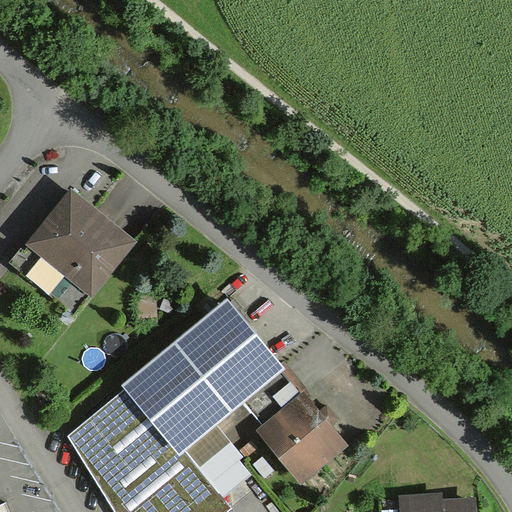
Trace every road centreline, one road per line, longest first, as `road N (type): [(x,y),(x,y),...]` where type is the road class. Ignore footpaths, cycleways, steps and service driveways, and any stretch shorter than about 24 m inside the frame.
road 1 (residential): [(511,488),(447,418),(53,105)]
road 2 (track): [(511,291),(155,0)]
road 3 (residential): [(79,511),(0,392)]
